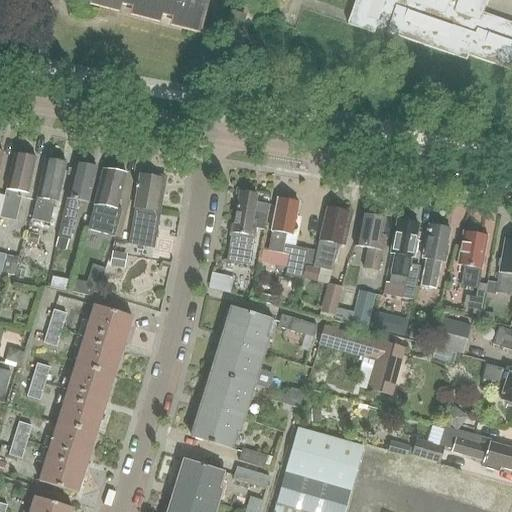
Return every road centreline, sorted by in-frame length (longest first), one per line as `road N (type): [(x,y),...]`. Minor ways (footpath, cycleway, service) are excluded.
road 1 (unclassified): [(116,511),(174,323),(205,138)]
road 2 (tertiary): [(205,138),(511,189)]
road 3 (tertiary): [(0,100),(205,138)]
